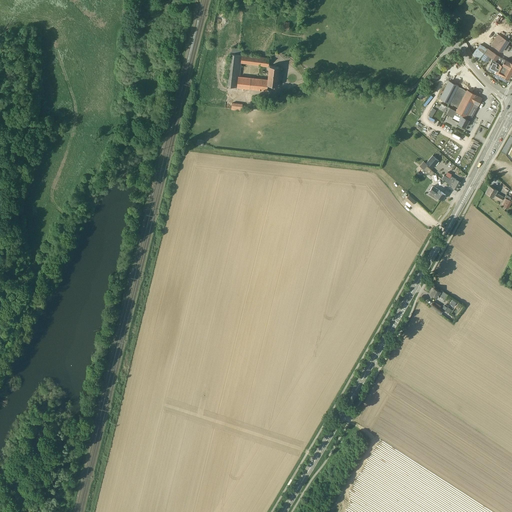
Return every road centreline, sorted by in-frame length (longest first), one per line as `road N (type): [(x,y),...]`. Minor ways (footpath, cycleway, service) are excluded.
road 1 (primary): [(283,511),(511,110)]
road 2 (track): [(173,0),(158,22),(127,134),(118,134),(0,338)]
road 3 (unclassified): [(297,78),(411,86),(454,37)]
